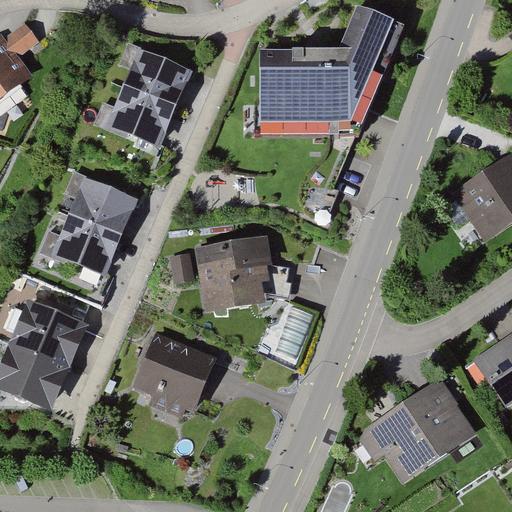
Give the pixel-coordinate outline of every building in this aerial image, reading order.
[(148,0),(146,3),(156,13),(160,7),(176,9),(185,0),(148,0)] [(258,63),(258,141),(365,140),(404,40),(355,21),(339,62),(258,63)] [(6,108),(26,92),(10,73),(31,56),(19,41),(0,56),(0,132),(16,119),(6,108)] [(511,42),(501,50),(511,64),(511,42)] [(190,73),(139,54),(129,77),(119,72),(106,106),(115,110),(103,128),(139,143),(135,151),(152,158),(154,149),(160,151),(190,73)] [(479,256),(511,234),(511,170),(508,164),(445,205),(450,212),(439,220),(452,240),(463,232),(479,256)] [(98,289),(137,201),(87,179),(53,255),(84,269),(79,281),(98,289)] [(198,248),(208,316),(267,307),(266,299),(277,297),(275,283),(283,282),(280,267),(275,268),(270,238),(198,248)] [(164,269),(168,298),(191,295),(187,266),(164,269)] [(30,300),(0,369),(0,389),(57,414),(94,327),(30,300)] [(295,366),(317,315),(295,306),(273,356),(295,366)] [(163,333),(139,387),(161,396),(157,405),(188,418),(192,408),(200,411),(223,358),(163,333)] [(511,343),(468,372),(500,421),(511,413),(511,343)] [(377,466),(397,496),(471,448),(434,391),(351,445),(368,472),(377,466)]
